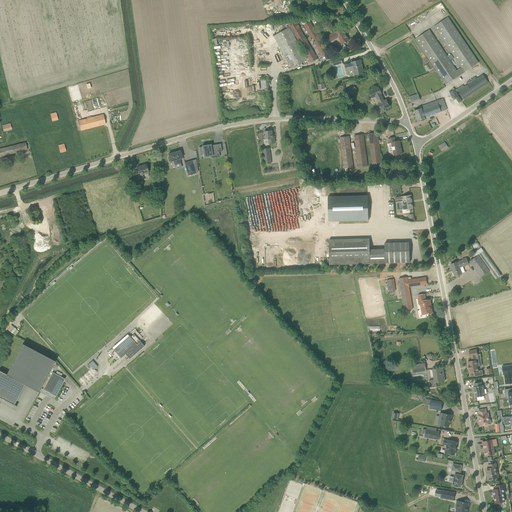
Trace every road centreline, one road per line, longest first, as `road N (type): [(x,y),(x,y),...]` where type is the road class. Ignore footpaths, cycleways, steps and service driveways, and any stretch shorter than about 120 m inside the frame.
road 1 (unclassified): [(0,193),(218,127),(292,117),(407,119)]
road 2 (unclassified): [(484,511),(415,144)]
road 3 (unclassified): [(141,511),(0,435)]
road 4 (unclassified): [(407,119),(342,0)]
